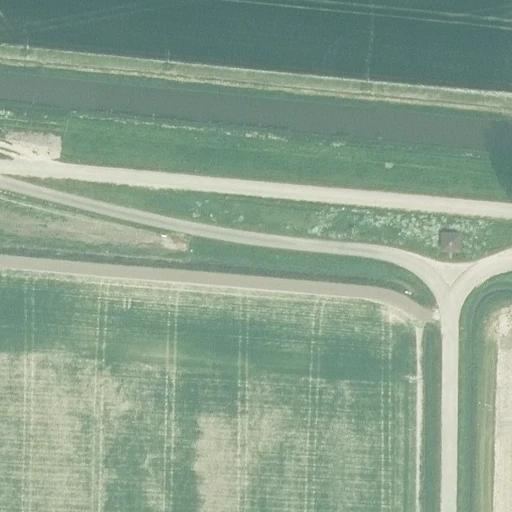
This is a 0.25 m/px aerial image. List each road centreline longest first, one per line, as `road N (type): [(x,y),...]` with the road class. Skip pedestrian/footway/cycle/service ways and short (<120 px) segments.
road 1 (unclassified): [(511,211),(0,165)]
road 2 (unclassified): [(0,183),(270,242),(386,254),(452,287)]
road 3 (unclassified): [(450,511),(452,287)]
